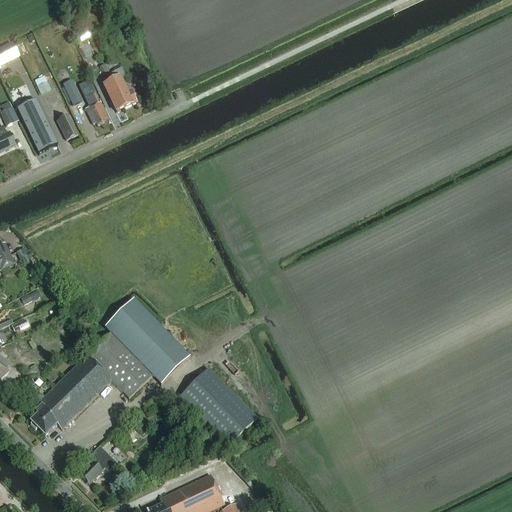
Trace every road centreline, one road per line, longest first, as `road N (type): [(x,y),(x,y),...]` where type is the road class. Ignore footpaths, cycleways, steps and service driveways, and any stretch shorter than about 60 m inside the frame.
road 1 (residential): [(0,192),(192,102)]
road 2 (tertiary): [(85,511),(0,425)]
